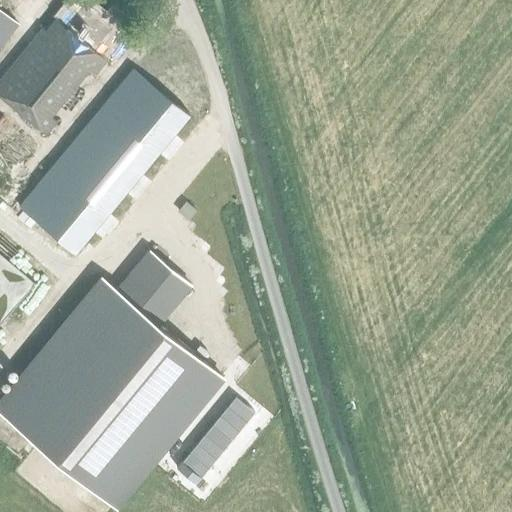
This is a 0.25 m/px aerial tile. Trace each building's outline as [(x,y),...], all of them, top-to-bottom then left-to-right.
[(43,28),(0,80),(0,97),(47,135),(57,122),(51,117),(88,71),(95,76),(106,62),(98,56),(106,46),(102,43),(113,29),(85,5),(74,18),(69,14),(61,23),(57,19),(47,32),(43,28)] [(0,47),(18,26),(0,11),(0,47)] [(133,67),(18,205),(74,251),(78,246),(188,113),(137,71),(133,67)] [(185,202),(178,212),(188,220),(196,210),(185,202)] [(0,311),(30,275),(0,249),(0,311)] [(158,324),(190,285),(148,250),(116,289),(102,278),(0,401),(0,409),(114,504),(220,375),(158,324)]
